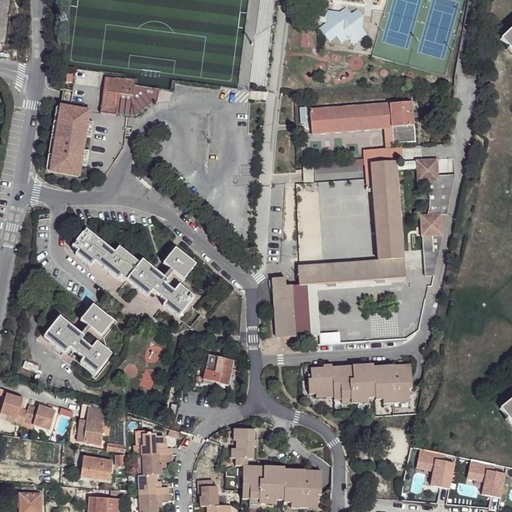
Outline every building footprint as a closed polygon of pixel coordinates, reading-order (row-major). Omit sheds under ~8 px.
[(364,16),(316,9),(314,21),(326,23),(325,35),(351,38),(350,42),(358,43),(358,39),(360,40),(364,16)] [(511,28),(501,40),(511,51),(511,28)] [(135,81),(105,78),(100,114),(116,116),(116,114),(135,116),(153,103),(157,103),(159,90),(134,86),(135,81)] [(159,90),(159,101),(170,101),(170,91),(159,90)] [(310,111),(312,134),(384,128),(392,128),(394,143),(415,142),(411,103),(310,111)] [(50,173),(60,107),(59,106),(56,108),(56,109),(55,111),(46,168),(46,169),(47,171),(48,172),(50,173)] [(90,111),(60,107),(50,173),(79,178),(81,166),(86,167),(89,152),(83,152),(85,137),(91,138),(93,123),(88,123),(90,111)] [(392,128),(384,128),(385,150),(357,152),(358,161),(312,164),(303,164),(304,183),(313,182),(313,169),(365,165),(366,186),(373,186),(371,164),(396,162),(396,170),(416,169),(416,162),(402,163),(401,148),(394,149),(394,143),(392,128)] [(416,169),(417,171),(425,182),(427,187),(429,194),(429,204),(427,215),(420,227),(421,237),(422,237),(424,269),(436,268),(442,236),(441,215),(447,214),(455,175),(446,176),(446,180),(439,180),(438,176),(437,159),(416,161),(416,162),(416,169)] [(373,186),(379,261),(403,260),(396,170),(396,162),(371,164),(373,186)] [(425,182),(417,171),(417,182),(425,182)] [(120,277),(126,282),(140,265),(119,248),(114,254),(85,230),(72,247),(78,252),(75,255),(90,268),(95,262),(99,257),(107,263),(103,269),(118,281),(120,277)] [(175,249),(163,264),(170,270),(172,272),(183,281),(195,265),(175,249)] [(99,257),(95,262),(103,269),(107,263),(99,257)] [(297,267),(299,286),(316,285),(325,284),(325,280),(337,279),(337,284),(379,280),(379,273),(384,273),(384,280),(406,278),(404,259),(403,260),(379,261),(297,267)] [(140,265),(126,282),(147,298),(152,292),(157,286),(165,293),(160,298),(166,303),(163,306),(178,319),(195,298),(179,286),(174,293),(164,284),(166,281),(166,280),(163,278),(142,261),(140,265)] [(436,268),(424,269),(425,277),(434,276),(436,268)] [(163,278),(166,280),(172,272),(170,270),(163,278)] [(294,337),(290,286),(286,286),(286,278),(273,279),(277,339),(294,337)] [(299,286),(290,286),(294,337),(310,336),(310,347),(320,346),(319,336),(316,285),(299,286)] [(157,286),(152,292),(160,298),(165,293),(157,286)] [(80,321),(87,327),(90,329),(101,338),(113,322),(92,306),(80,321)] [(84,337),(81,335),(59,318),(43,338),(64,354),(69,348),(73,343),(84,351),(79,356),(83,359),(80,363),(95,375),(112,354),(97,342),(92,349),(81,341),(84,337)] [(87,327),(81,335),(84,337),(90,329),(87,327)] [(335,335),(319,336),(320,346),(338,345),(338,339),(335,339),(335,335)] [(73,343),(69,348),(79,356),(84,351),(73,343)] [(233,361),(209,356),(203,381),(228,386),(233,361)] [(39,367),(25,362),(23,368),(36,373),(39,367)] [(323,369),(310,370),(311,380),(308,380),(309,396),(316,395),(316,399),(333,398),(334,401),(341,401),(350,400),(351,405),(368,404),(367,399),(375,399),(375,401),(382,401),(383,405),(409,404),(409,390),(412,390),(410,366),(394,367),(385,367),(373,368),(373,366),(361,366),(352,367),(332,368),(331,366),(323,366),(323,369)] [(6,395),(0,414),(17,419),(15,424),(23,426),(24,423),(27,411),(20,409),(23,399),(6,395)] [(511,399),(500,409),(511,425),(511,399)] [(82,404),(77,442),(101,445),(102,436),(108,437),(109,427),(104,426),(105,418),(106,413),(106,410),(88,408),(88,406),(82,404)] [(27,411),(24,423),(33,426),(50,431),(55,412),(38,406),(38,409),(29,406),(27,411)] [(61,409),(59,413),(72,418),(73,413),(61,409)] [(0,414),(0,415),(0,420),(15,425),(15,424),(17,419),(0,414)] [(243,467),(242,500),(249,500),(259,500),(259,505),(266,505),(267,501),(276,501),(283,502),(283,504),(291,504),(301,505),(301,509),(308,509),(308,505),(317,505),(318,496),(321,496),(322,472),(305,471),(296,471),(284,471),(284,468),(273,468),(263,468),(247,467),(247,460),(253,460),(253,448),(254,441),(254,431),(234,430),(233,442),(236,442),(236,450),(236,460),(235,467),(243,467)] [(143,446),(143,435),(150,435),(150,432),(136,432),(137,446),(141,446),(143,446)] [(141,446),(142,457),(172,456),(171,449),(167,449),(158,450),(158,446),(164,446),(164,444),(164,437),(155,438),(155,435),(150,435),(143,435),(143,446),(141,446)] [(107,444),(106,451),(122,454),(127,454),(127,447),(107,444)] [(445,454),(421,450),(417,465),(434,469),(431,486),(450,490),(455,464),(444,462),(445,454)] [(116,456),(116,466),(127,466),(127,454),(122,454),(122,456),(116,456)] [(138,477),(156,476),(162,476),(161,469),(161,466),(159,466),(158,464),(166,463),(172,463),(172,456),(142,457),(143,467),(138,467),(138,477)] [(84,457),(80,476),(109,480),(112,462),(84,457)] [(496,465),(472,460),(468,476),(485,480),(482,495),(501,499),(506,475),(495,472),(496,465)] [(138,477),(139,496),(168,495),(168,488),(161,488),(154,489),(154,486),(156,486),(156,483),(156,476),(138,477)] [(200,498),(200,507),(207,507),(218,507),(217,487),(212,487),(212,481),(198,481),(198,488),(201,488),(202,498),(200,498)] [(111,491),(111,495),(124,496),(123,500),(129,500),(129,492),(111,491)] [(19,494),(18,511),(41,511),(41,494),(19,494)] [(140,511),(157,511),(157,508),(157,505),(155,505),(155,502),(162,502),(169,502),(168,495),(139,496),(140,511)] [(89,498),(87,511),(118,511),(119,500),(89,498)]
